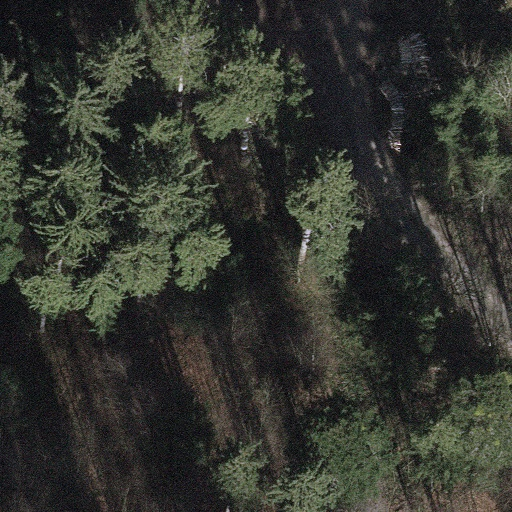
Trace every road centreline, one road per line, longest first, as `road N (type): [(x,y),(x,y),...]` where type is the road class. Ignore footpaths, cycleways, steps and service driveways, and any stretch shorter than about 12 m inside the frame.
road 1 (track): [(511,377),(351,133),(356,0)]
road 2 (track): [(351,133),(236,0)]
